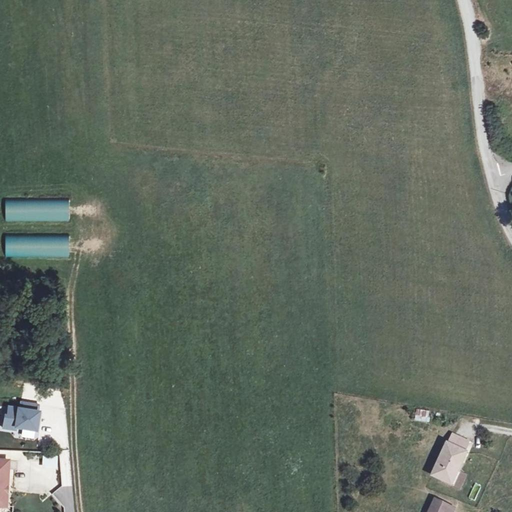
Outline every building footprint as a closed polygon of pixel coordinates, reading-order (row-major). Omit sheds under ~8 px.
[(39,405),(21,402),(20,408),(7,406),(6,414),(3,413),(1,429),(14,431),(15,426),(35,429),(39,405)] [(416,408),(414,420),(427,423),(429,411),(416,408)] [(444,443),(460,449),(464,441),(448,435),(444,443)] [(460,449),(444,443),(442,442),(430,474),(447,481),(452,469),(455,470),(462,450),(460,449)] [(455,470),(450,482),(458,485),(462,473),(455,470)] [(439,511),(442,502),(434,499),(428,511),(439,511)] [(439,511),(446,511),(450,505),(442,502),(439,511)]
